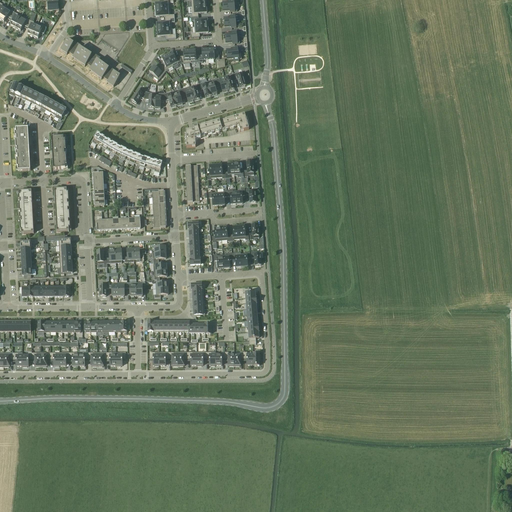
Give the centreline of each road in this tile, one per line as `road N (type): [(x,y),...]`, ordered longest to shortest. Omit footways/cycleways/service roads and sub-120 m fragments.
road 1 (tertiary): [(0,400),(150,398),(265,408),(282,398),(282,239),(265,103)]
road 2 (residential): [(137,374),(264,372),(262,272),(221,275)]
road 3 (residential): [(0,375),(137,374)]
